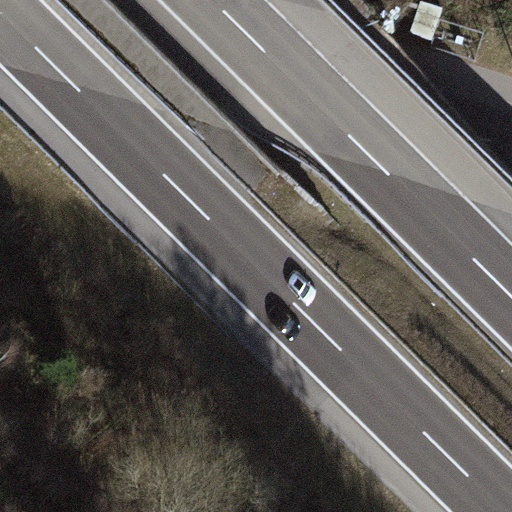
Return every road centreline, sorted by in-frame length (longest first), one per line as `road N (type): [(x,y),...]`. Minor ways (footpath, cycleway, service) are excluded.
road 1 (motorway): [(0,13),(500,511)]
road 2 (tertiary): [(511,148),(2,0)]
road 3 (motorway): [(511,295),(211,0)]
road 4 (track): [(112,511),(0,426)]
